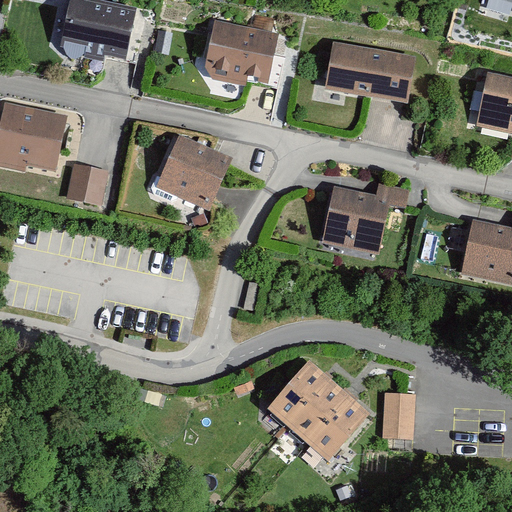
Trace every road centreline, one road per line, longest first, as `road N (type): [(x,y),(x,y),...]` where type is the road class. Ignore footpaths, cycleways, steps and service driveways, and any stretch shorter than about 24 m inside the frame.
road 1 (residential): [(209,366),(322,331),(370,339),(511,390)]
road 2 (residential): [(0,79),(302,145)]
road 3 (residential): [(302,145),(240,249),(209,366)]
road 4 (residential): [(0,330),(153,370),(209,366)]
road 5 (residential): [(302,145),(511,189)]
